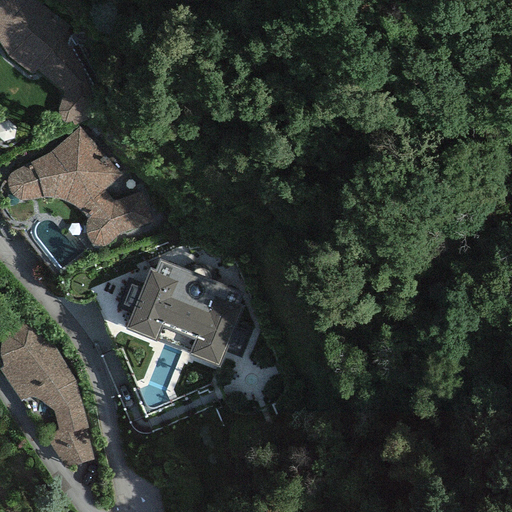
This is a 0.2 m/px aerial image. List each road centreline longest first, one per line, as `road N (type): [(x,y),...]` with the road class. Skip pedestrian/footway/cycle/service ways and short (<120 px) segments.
road 1 (residential): [(0,247),(87,360),(132,507)]
road 2 (residential): [(132,507),(103,510),(76,487),(0,384)]
